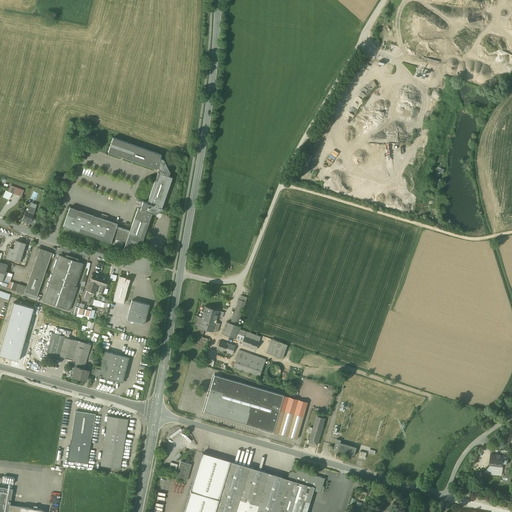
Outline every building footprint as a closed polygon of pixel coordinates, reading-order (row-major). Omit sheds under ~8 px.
[(161,155),(113,137),(108,152),(147,166),(156,169),(157,167),(159,168),(156,170),(156,171),(157,172),(160,171),(159,173),(158,172),(147,203),(143,201),(143,202),(136,199),(134,205),(141,207),(140,209),(138,208),(130,230),(126,243),(123,250),(124,250),(143,241),(152,213),(154,214),(156,213),(157,214),(159,213),(158,212),(164,209),(162,208),(172,177),(169,176),(170,172),(164,160),(160,158),(161,155)] [(21,197),(23,190),(15,187),(13,194),(21,197)] [(35,208),(30,206),(28,211),(26,211),(22,220),(30,222),(32,218),(35,208)] [(117,224),(70,207),(63,226),(111,243),(112,238),(117,226),(117,224)] [(130,230),(117,226),(112,238),(126,243),(130,230)] [(16,240),(13,248),(9,247),(6,258),(20,262),(26,243),(16,240)] [(26,288),(25,291),(37,296),(52,253),(40,248),(26,288)] [(59,255),(43,301),(69,310),(77,287),(75,287),(83,264),(59,255)] [(25,273),(14,269),(11,275),(23,279),(25,273)] [(100,276),(93,273),(90,281),(97,284),(98,284),(100,276)] [(108,279),(100,276),(98,284),(101,285),(99,292),(103,293),(105,287),(108,279)] [(130,279),(120,276),(113,301),(123,303),(130,279)] [(97,284),(90,281),(87,290),(94,293),(97,284)] [(18,285),(9,282),(7,288),(16,291),(18,285)] [(26,288),(18,285),(16,291),(24,294),(25,291),(26,288)] [(10,294),(0,290),(0,296),(8,300),(10,294)] [(248,302),(240,299),(231,322),(227,321),(223,333),(237,338),(239,334),(245,336),(243,344),(258,349),(263,334),(239,326),(248,302)] [(150,305),(132,300),(127,320),(144,324),(150,305)] [(88,307),(87,310),(79,307),(77,313),(90,316),(92,308),(88,307)] [(219,311),(205,307),(202,317),(199,327),(204,329),(213,331),(215,322),(217,316),(219,311)] [(199,327),(198,327),(196,335),(202,337),(204,329),(199,327)] [(91,345),(53,333),(47,352),(77,362),(86,364),(91,345)] [(202,337),(196,335),(193,347),(204,350),(207,339),(202,337)] [(289,345),(272,339),(268,353),(284,358),(289,345)] [(236,346),(221,340),(217,350),(232,356),(236,346)] [(268,358),(241,348),(235,366),(262,376),(268,358)] [(129,358),(105,351),(100,369),(96,368),(94,374),(105,377),(123,382),(129,358)] [(279,364),(277,364),(275,363),(273,364),(271,366),(270,368),(269,370),(270,373),(271,375),(273,376),(276,377),(278,377),(280,376),(281,374),(282,372),(283,369),(282,367),(281,366),(279,364)] [(84,369),(76,366),(73,376),(76,377),(76,378),(85,381),(89,370),(84,369)] [(216,376),(206,412),(275,432),(286,396),(216,376)] [(309,403),(286,396),(275,432),(303,441),(309,418),(305,417),(309,403)] [(95,414),(75,411),(68,460),(88,463),(95,414)] [(128,419),(108,416),(105,434),(104,434),(104,436),(105,436),(100,465),(120,469),(128,419)] [(322,430),(313,427),(309,443),(317,445),(322,430)] [(341,440),(337,439),(334,451),(337,452),(338,450),(354,455),(357,446),(341,442),(341,440)] [(307,511),(315,487),(203,453),(185,511),(307,511)] [(501,455),(491,454),(489,466),(502,467),(502,462),(507,463),(508,454),(501,454),(501,455)] [(191,464),(181,461),(176,477),(187,480),(191,464)] [(508,476),(505,476),(505,475),(503,475),(503,478),(508,478),(507,480),(503,479),(503,482),(510,483),(511,476),(508,476)] [(14,478),(3,476),(2,482),(13,484),(14,478)] [(0,511),(19,511),(21,507),(10,505),(13,489),(0,487),(0,511)]
